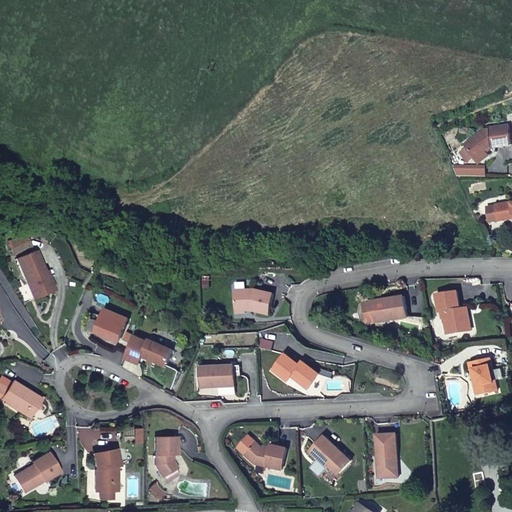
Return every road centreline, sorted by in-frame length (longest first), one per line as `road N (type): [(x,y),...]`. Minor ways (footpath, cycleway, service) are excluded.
road 1 (residential): [(511,266),(424,267),(325,282),(304,296),(301,316),(310,331),(409,365),(420,379),(416,398),(391,407),(230,412),(213,427)]
road 2 (residential): [(156,392),(98,365),(70,366),(63,382),(76,402),(111,418)]
